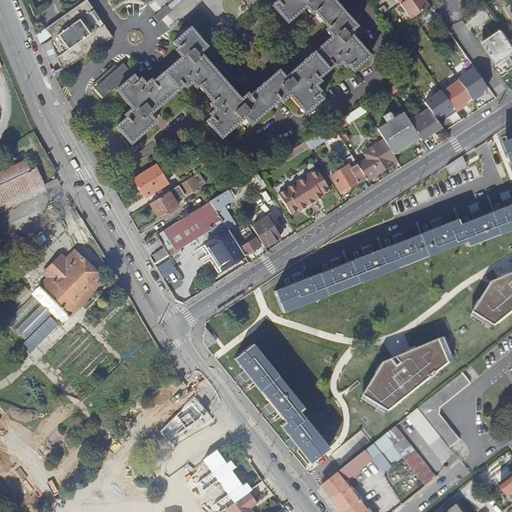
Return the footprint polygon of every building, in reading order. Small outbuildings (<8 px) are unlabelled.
[(89,4),(85,0),(83,0),(64,15),(44,30),(48,34),(89,4)] [(277,0),(278,1),(273,6),(288,23),(306,7),(312,14),(315,12),(329,28),(326,30),(332,37),(285,78),(278,70),(249,96),(247,94),(240,100),(199,53),(206,47),(190,28),(173,42),(177,48),(175,50),(181,57),(153,82),(150,79),(145,84),(141,78),(138,80),(123,64),(95,88),(103,97),(114,87),(132,108),(125,115),(127,117),(116,126),(131,143),(155,122),(150,115),(184,85),(186,87),(191,82),(196,87),(198,86),(212,102),(210,104),(215,109),(209,114),(212,116),(206,121),(220,138),(244,117),(250,125),(279,99),(281,101),(289,94),(305,112),(322,98),(317,92),(320,90),(315,85),(320,80),(318,78),(334,64),(337,66),(342,61),(347,67),(349,64),(353,69),(370,54),(349,31),(357,25),(334,0),(277,0)] [(410,19),(428,7),(422,0),(406,0),(406,1),(400,5),(410,19)] [(112,36),(89,4),(48,34),(51,39),(48,42),(62,70),(112,36)] [(511,55),(511,44),(502,30),(483,43),(498,65),(511,55)] [(486,84),(475,68),(467,74),(478,90),(486,84)] [(478,90),(467,74),(465,75),(476,92),(478,90)] [(449,85),(432,97),(444,114),(461,103),(449,85)] [(362,106),(332,125),(336,131),(348,123),(366,112),(362,106)] [(441,128),(428,109),(409,122),(419,138),(421,141),(441,128)] [(419,138),(409,122),(404,113),(395,120),(390,113),(384,117),(388,124),(378,130),(384,140),(393,155),(419,138)] [(333,134),(328,127),(317,134),(321,141),(333,134)] [(315,145),(310,138),(305,141),(309,147),(311,150),(337,133),(336,132),(333,134),(321,141),(315,145)] [(321,141),(317,134),(310,138),(315,145),(321,141)] [(393,155),(384,140),(363,153),(366,159),(357,165),(365,178),(367,180),(392,164),(389,160),(395,157),(393,155)] [(309,147),(305,141),(283,155),(287,161),(309,147)] [(26,157),(0,170),(0,203),(39,184),(26,157)] [(167,184),(155,164),(134,178),(146,197),(167,184)] [(365,178),(357,165),(350,169),(348,166),(331,176),(341,193),(365,178)] [(329,190),(316,170),(293,185),(307,206),(323,196),(322,195),(329,190)] [(261,179),(256,172),(248,177),(253,183),(261,179)] [(206,183),(199,173),(190,178),(197,189),(206,183)] [(197,189),(190,178),(150,203),(159,218),(178,207),(175,201),(185,195),(185,196),(197,189)] [(307,206),(293,185),(278,195),(291,215),(298,210),(299,211),(307,206)] [(233,199),(228,190),(226,191),(209,201),(210,202),(215,210),(233,199)] [(154,260),(153,261),(155,264),(214,228),(223,222),(215,210),(210,202),(157,236),(165,248),(152,256),(154,260)] [(457,221),(274,292),(282,313),(465,241),(467,247),(511,228),(511,204),(459,225),(457,221)] [(129,278),(87,205),(79,209),(80,211),(76,213),(93,242),(96,240),(121,283),(129,278)] [(246,243),(226,212),(219,216),(223,222),(226,227),(229,230),(245,256),(260,247),(255,238),(246,243)] [(275,230),(267,218),(251,227),(264,247),(280,238),(275,230)] [(223,270),(245,256),(229,230),(226,227),(223,222),(214,228),(219,236),(207,244),(223,270)] [(223,270),(207,244),(201,247),(218,273),(223,270)] [(29,247),(23,252),(35,264),(41,258),(29,247)] [(68,317),(104,281),(73,250),(64,259),(59,254),(41,272),(46,277),(36,286),(37,287),(31,294),(32,295),(5,322),(11,328),(38,301),(41,303),(14,330),(23,340),(50,313),(53,316),(26,343),(32,349),(58,322),(60,324),(67,316),(68,317)] [(492,281),(474,311),(495,324),(511,310),(511,273),(505,276),(492,281)] [(386,362),(366,394),(391,410),(450,363),(439,340),(397,358),(402,364),(401,366),(399,367),(393,359),(386,362)] [(251,345),(234,359),(285,422),(280,426),(310,463),(327,449),(298,411),(302,408),(251,345)] [(463,373),(418,408),(450,448),(460,440),(440,414),(440,408),(471,383),(463,373)] [(450,448),(418,408),(407,417),(443,463),(450,458),(451,450),(450,448)] [(396,426),(323,484),(345,511),(369,511),(345,482),(373,459),(384,472),(403,458),(426,486),(437,477),(396,426)] [(511,474),(501,484),(511,498),(511,474)] [(247,490),(224,507),(227,511),(252,511),(249,507),(256,502),(247,490)]
